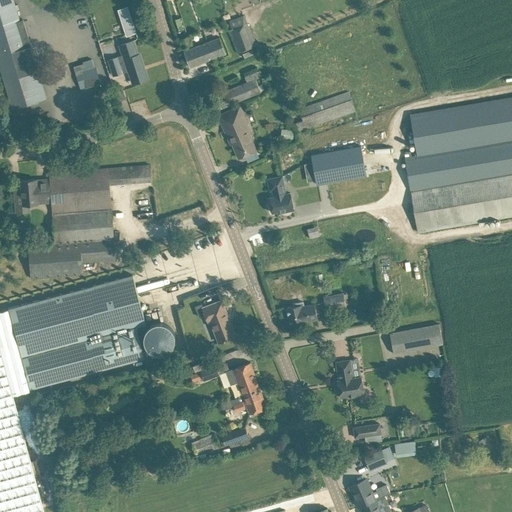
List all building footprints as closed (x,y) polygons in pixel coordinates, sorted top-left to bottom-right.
[(13,0),(0,0),(0,67),(12,109),(43,100),(42,99),(46,98),(23,20),(20,21),(13,0)] [(128,6),(117,9),(126,36),(136,33),(128,6)] [(237,53),(256,46),(253,38),(249,27),(245,15),(229,20),(232,28),(228,29),(237,53)] [(180,18),(175,19),(179,31),(184,29),(180,18)] [(183,48),(191,44),(188,36),(180,39),(183,48)] [(190,67),(226,53),(219,37),(184,51),(190,67)] [(109,59),(111,66),(114,75),(122,73),(122,72),(129,70),(133,83),(147,78),(139,54),(139,53),(138,54),(134,40),(119,45),(122,55),(116,57),(109,59)] [(83,64),(74,66),(80,89),(87,87),(100,83),(95,67),(95,66),(84,69),(83,64)] [(258,85),(255,79),(262,76),(260,70),(245,76),(247,82),(216,95),(221,108),(247,96),(264,89),(262,84),(258,85)] [(298,131),(306,128),(306,127),(355,111),(348,92),(299,109),(303,120),(295,123),(298,131)] [(511,95),(410,113),(416,149),(416,151),(417,155),(447,150),(511,138),(511,95)] [(256,150),(249,133),(250,132),(239,106),(218,116),(231,144),(232,143),(239,158),(256,150)] [(286,129),(285,138),(293,139),(294,130),(286,129)] [(417,155),(405,157),(411,191),(511,173),(511,138),(447,150),(417,155)] [(361,145),(311,154),(317,184),(366,175),(361,145)] [(121,167),(49,172),(50,178),(52,202),(111,197),(110,184),(122,183),(121,167)] [(511,173),(411,191),(418,232),(511,215),(511,173)] [(284,194),(283,187),(284,187),(282,176),(267,179),(270,190),(272,190),(273,196),(269,197),(272,212),(278,211),(279,213),(294,210),(290,192),(284,194)] [(36,179),(20,180),(21,189),(21,190),(22,205),(30,204),(39,204),(38,203),(52,202),(50,178),(37,180),(36,179)] [(55,243),(29,245),(31,278),(80,274),(79,271),(82,271),(82,266),(82,261),(105,260),(115,259),(111,197),(52,202),(55,243)] [(310,239),(320,236),(317,226),(307,228),(310,239)] [(0,351),(12,394),(29,389),(29,388),(145,357),(136,325),(146,323),(133,274),(0,309),(0,351)] [(156,293),(187,289),(187,283),(155,287),(156,293)] [(306,323),(305,322),(310,321),(309,320),(313,319),(313,320),(318,319),(316,309),(315,308),(325,306),(326,310),(346,306),(344,292),(323,297),(324,302),(305,306),(304,301),(293,304),(293,306),(286,308),(290,327),(306,323)] [(222,300),(203,307),(202,304),(195,307),(199,317),(205,314),(208,321),(210,320),(219,342),(235,335),(222,300)] [(146,322),(145,350),(171,351),(173,323),(146,322)] [(394,353),(443,343),(439,323),(390,333),(394,353)] [(0,511),(43,511),(42,507),(12,394),(0,351),(0,511)] [(353,377),(350,359),(336,361),(339,380),(337,380),(339,397),(347,396),(347,398),(364,395),(361,376),(353,377)] [(235,397),(243,395),(260,389),(250,362),(225,371),(235,397)] [(161,365),(150,368),(152,378),(164,375),(161,365)] [(194,382),(203,378),(204,379),(220,374),(217,365),(201,371),(191,375),(194,382)] [(267,407),(260,389),(243,395),(235,397),(236,398),(231,400),(236,411),(247,407),(250,414),(267,407)] [(409,421),(414,414),(404,408),(399,415),(409,421)] [(355,437),(365,436),(381,433),(379,423),(353,427),(355,437)] [(118,436),(132,433),(130,426),(117,430),(118,436)] [(245,427),(222,436),(225,444),(248,436),(245,427)] [(194,462),(208,459),(205,453),(221,447),(214,433),(192,442),(194,448),(197,455),(193,456),(194,462)] [(415,441),(395,441),(395,455),(416,454),(415,441)] [(394,457),(389,446),(382,450),(382,449),(364,457),(370,470),(387,462),(386,461),(394,457)] [(358,482),(349,486),(358,506),(375,499),(385,495),(390,492),(386,484),(376,488),(377,491),(373,493),(367,479),(358,482)] [(375,499),(358,506),(361,505),(363,511),(386,511),(392,510),(385,495),(375,499)]
